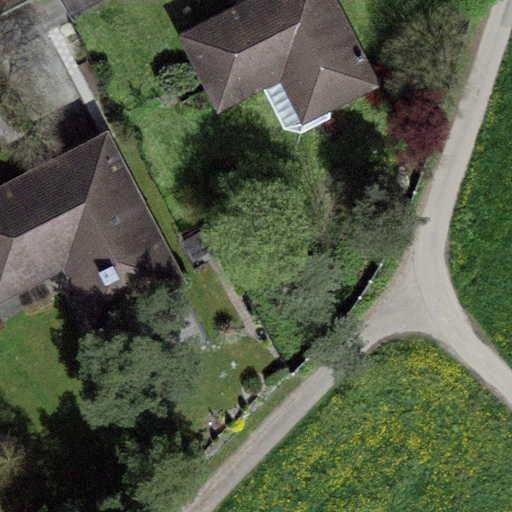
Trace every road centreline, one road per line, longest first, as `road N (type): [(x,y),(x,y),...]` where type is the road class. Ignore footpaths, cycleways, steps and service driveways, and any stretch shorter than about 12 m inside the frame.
road 1 (track): [(511,397),(419,308),(211,511)]
road 2 (residential): [(506,0),(439,204),(419,308)]
